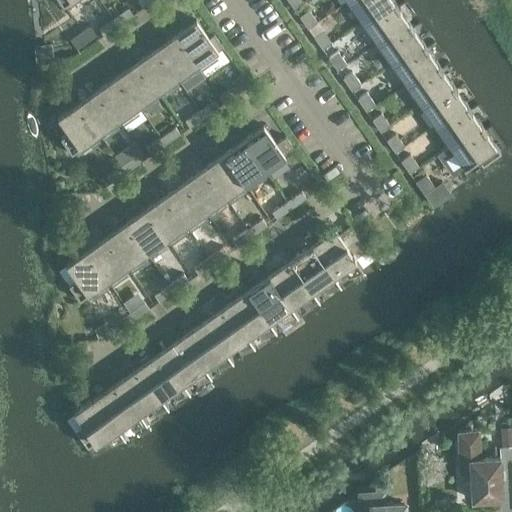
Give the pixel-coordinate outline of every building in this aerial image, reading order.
[(301,0),(287,0),(293,8),(302,2),(301,0)] [(392,0),(348,0),(363,21),(392,0)] [(407,20),(392,0),(363,21),(377,42),(407,20)] [(128,8),(113,18),(118,25),(132,14),(128,8)] [(308,10),(299,16),(308,29),(317,22),(308,10)] [(118,25),(113,18),(98,28),(103,35),(118,25)] [(196,20),(176,34),(197,65),(223,47),(213,34),(208,38),(196,20)] [(422,41),(407,20),(377,42),(392,62),(422,41)] [(90,26),(70,40),(77,51),(98,37),(90,26)] [(323,30),(313,37),(322,49),(331,43),(323,30)] [(197,65),(176,34),(156,48),(178,79),(197,65)] [(436,62),(422,41),(392,62),(406,83),(436,62)] [(178,79),(156,48),(136,62),(158,93),(178,79)] [(337,51),(328,58),(337,70),(346,63),(337,51)] [(158,93),(136,62),(117,75),(139,106),(158,93)] [(451,82),(436,62),(406,83),(421,103),(451,82)] [(352,72),(343,78),(351,91),(360,84),(352,72)] [(139,106),(117,75),(97,89),(119,120),(139,106)] [(465,103),(451,82),(421,103),(435,124),(465,103)] [(219,96),(224,103),(239,92),(234,86),(219,96)] [(119,120),(97,89),(77,103),(99,134),(119,120)] [(366,92),(357,99),(366,111),(375,105),(366,92)] [(214,99),(199,110),(204,117),(219,106),(214,99)] [(99,134),(77,103),(57,117),(68,133),(60,138),(71,154),(99,134)] [(480,123),(465,103),(435,124),(450,145),(480,123)] [(204,117),(199,110),(185,120),(189,127),(204,117)] [(381,113),(372,120),(380,132),(389,125),(381,113)] [(500,152),(480,123),(450,145),(464,165),(463,166),(464,167),(477,157),(483,165),(500,152)] [(263,125),(243,139),(265,171),(295,149),(285,136),(276,143),(263,125)] [(175,127),(160,137),(165,144),(180,134),(175,127)] [(395,134),(386,140),(395,152),(404,146),(395,134)] [(165,144),(160,137),(145,148),(150,155),(165,144)] [(265,171),(243,139),(223,153),(245,184),(265,171)] [(245,184),(223,153),(203,167),(225,198),(245,184)] [(410,154),(401,161),(409,173),(418,167),(410,154)] [(136,155),(121,165),(126,172),(140,162),(136,155)] [(126,172),(121,165),(106,175),(111,182),(126,172)] [(225,198),(203,167),(184,181),(206,212),(225,198)] [(424,175),(415,181),(424,194),(433,187),(424,175)] [(206,212),(184,181),(164,195),(186,226),(206,212)] [(301,191),(286,201),(291,208),(306,198),(301,191)] [(186,226),(164,195),(145,209),(167,240),(186,226)] [(291,208),(286,201),(272,212),(276,219),(291,208)] [(167,240),(145,209),(125,222),(147,253),(167,240)] [(262,219),(247,229),(252,236),(267,226),(262,219)] [(147,253),(125,222),(105,236),(127,267),(147,253)] [(362,268),(334,228),(312,244),(340,284),(341,283),(334,273),(342,267),(347,274),(361,268),(361,269),(362,268)] [(252,236),(247,229),(232,239),(237,246),(252,236)] [(127,267),(105,236),(86,250),(108,281),(127,267)] [(340,284),(312,244),(290,259),(318,299),(319,298),(312,288),(321,282),(326,289),(339,284),(340,284)] [(223,246),(208,257),(213,264),(227,253),(223,246)] [(108,281),(86,250),(65,264),(76,280),(69,285),(80,301),(108,281)] [(213,264),(208,257),(193,267),(198,274),(213,264)] [(318,299),(290,259),(269,274),(297,314),(297,313),(291,304),(299,297),(304,305),(318,299)] [(183,274),(169,284),(173,291),(188,281),(183,274)] [(297,314),(269,274),(247,289),(275,329),(276,329),(269,319),(278,313),(283,320),(296,314),(297,314)] [(173,291),(169,284),(154,295),(159,302),(173,291)] [(275,329),(247,289),(225,304),(254,344),(247,334),(256,328),(261,335),(275,329)] [(144,302),(129,312),(134,319),(149,309),(144,302)] [(254,344),(225,304),(204,320),(232,360),(233,359),(226,349),(235,343),(240,350),(253,344),(253,345),(254,344)] [(134,319),(129,312),(114,322),(119,329),(134,319)] [(232,360),(204,320),(182,335),(210,375),(211,374),(204,364),(213,358),(218,365),(231,360),(232,360)] [(104,323),(95,329),(98,338),(102,337),(107,335),(111,333),(104,323)] [(210,375),(182,335),(161,350),(189,390),(190,389),(183,380),(191,373),(196,381),(210,375)] [(189,390),(161,350),(139,365),(167,405),(168,405),(161,395),(170,389),(175,396),(188,390),(189,390)] [(167,405),(139,365),(118,380),(146,420),(139,410),(148,404),(153,411),(167,405)] [(146,420),(118,380),(96,396),(124,436),(125,435),(118,425),(127,419),(132,426),(145,420),(145,421),(146,420)] [(124,436),(96,396),(74,411),(84,426),(76,431),(87,447),(105,434),(110,441),(124,436)] [(480,458),(479,440),(459,441),(460,469),(470,469),(472,500),(502,498),(500,457),(480,458)] [(404,511),(404,503),(384,505),(383,498),(372,499),(365,504),(365,511),(404,511)]
